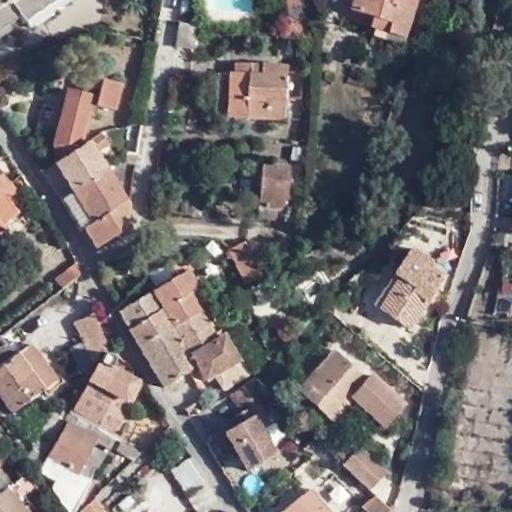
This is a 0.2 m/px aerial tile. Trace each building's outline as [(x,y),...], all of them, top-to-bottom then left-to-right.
[(0,0),(0,14),(14,5),(19,12),(35,0),(0,0)] [(415,0),(354,0),(351,9),(374,16),(371,26),(375,27),(404,36),(415,0)] [(198,24),(179,22),(175,47),(194,49),(198,24)] [(404,36),(375,27),(372,35),(402,44),(404,36)] [(283,120),(286,65),(250,63),(250,65),(235,64),(234,73),(229,73),(227,116),(283,120)] [(70,72),(70,77),(94,82),(98,66),(88,64),(85,75),(70,72)] [(49,132),(49,151),(75,134),(83,100),(91,102),(93,94),(110,97),(116,72),(98,66),(94,82),(70,77),(63,75),(49,132)] [(49,151),(36,160),(53,188),(100,157),(89,140),(101,131),(95,121),(75,134),(49,151)] [(122,136),(131,137),(133,125),(123,124),(122,136)] [(287,138),(285,150),(295,151),(295,139),(287,138)] [(263,207),(282,209),(284,194),(288,155),(260,152),(255,195),(264,196),(263,207)] [(100,157),(53,188),(73,220),(78,217),(90,235),(118,217),(124,193),(100,157)] [(11,177),(6,170),(2,173),(0,174),(0,184),(4,190),(6,188),(10,186),(7,182),(6,181),(11,177)] [(282,209),(293,210),(295,196),(284,194),(282,209)] [(264,196),(255,195),(253,206),(263,207),(264,196)] [(241,272),(259,262),(239,228),(224,236),(241,272)] [(435,259),(423,248),(425,245),(404,231),(389,257),(394,260),(373,292),(401,311),(435,259)] [(76,262),(72,251),(54,264),(61,273),(76,262)] [(167,315),(194,298),(173,262),(145,279),(156,297),(167,315)] [(156,297),(145,279),(123,292),(117,295),(113,298),(124,317),(156,297)] [(135,335),(167,315),(156,297),(124,317),(135,335)] [(211,327),(194,298),(167,315),(192,356),(201,371),(235,349),(219,323),(211,327)] [(96,339),(99,334),(93,323),(83,300),(68,305),(78,327),(89,352),(96,339)] [(192,356),(167,315),(135,335),(160,375),(192,356)] [(89,352),(78,327),(64,338),(83,364),(89,352)] [(107,346),(110,343),(103,331),(99,334),(96,339),(99,341),(68,398),(66,397),(63,402),(70,406),(75,409),(78,403),(107,420),(121,395),(120,390),(124,390),(131,378),(128,369),(105,356),(108,351),(107,346)] [(0,392),(7,402),(38,378),(13,343),(11,341),(8,343),(0,332),(0,392)] [(357,362),(326,334),(291,373),(321,402),(342,377),(372,405),(392,384),(363,357),(357,362)] [(13,343),(38,378),(46,372),(21,338),(13,343)] [(267,380),(254,369),(226,385),(237,401),(233,404),(237,410),(229,415),(221,420),(245,456),(273,439),(246,396),(267,380)] [(38,437),(54,410),(40,402),(25,429),(38,437)] [(68,410),(70,406),(63,402),(60,407),(63,410),(38,457),(37,457),(35,461),(47,469),(44,474),(53,486),(54,488),(59,493),(61,488),(74,495),(89,472),(73,463),(93,426),(68,410)] [(237,410),(233,404),(225,409),(229,415),(237,410)] [(349,422),(333,438),(335,439),(357,461),(360,464),(376,448),(349,422)] [(128,449),(135,443),(114,431),(110,437),(128,449)] [(197,459),(181,434),(160,449),(177,473),(197,459)] [(381,511),(385,487),(360,465),(357,484),(367,493),(364,511),(381,511)] [(9,472),(3,477),(23,502),(30,496),(9,472)] [(0,511),(9,511),(23,502),(3,477),(0,480),(0,511)] [(198,485),(207,498),(217,491),(208,478),(198,485)] [(114,511),(92,481),(68,503),(74,511),(156,511),(147,498),(127,511),(114,511)] [(270,508),(274,511),(324,511),(293,482),(270,508)] [(177,497),(187,511),(199,503),(189,488),(177,497)]
